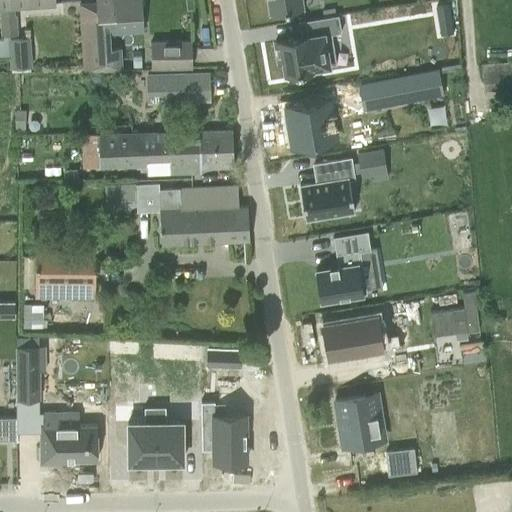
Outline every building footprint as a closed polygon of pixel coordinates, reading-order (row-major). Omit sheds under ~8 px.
[(8,36),(6,0),(0,0),(0,29),(0,36),(8,36)] [(53,0),(6,0),(8,36),(16,36),(15,14),(13,15),(12,6),(53,4),(53,0)] [(142,15),(140,0),(95,0),(96,18),(142,15)] [(266,0),(269,14),(303,8),(301,0),(266,0)] [(424,3),(430,61),(455,59),(449,1),(424,3)] [(323,17),(334,15),(333,8),(322,11),(323,17)] [(307,36),(274,41),(277,59),(282,58),(284,72),(312,67),(336,63),(331,34),(340,32),(337,15),(304,20),(307,36)] [(98,49),(97,28),(80,29),(83,71),(121,69),(120,48),(98,49)] [(8,39),(10,66),(30,65),(28,37),(8,39)] [(191,41),(150,42),(150,67),(191,66),(191,41)] [(511,63),(481,66),(482,86),(483,90),(511,87),(511,63)] [(436,69),(360,84),(364,109),(441,95),(436,69)] [(189,100),(188,74),(148,76),(149,102),(189,100)] [(332,98),(288,105),(295,145),(338,138),(336,127),(338,126),(335,109),(334,109),(332,98)] [(16,110),(16,126),(25,126),(25,110),(16,110)] [(233,167),(232,148),(231,130),(81,135),(82,168),(169,165),(169,173),(180,173),(199,173),(200,168),(233,167)] [(357,152),(359,162),(360,172),(361,176),(385,172),(381,148),(357,152)] [(348,179),(353,178),(350,158),(319,163),(319,164),(322,181),(316,182),(299,185),(305,219),(354,211),(348,179)] [(71,170),(63,170),(64,179),(72,179),(71,170)] [(216,186),(157,190),(158,211),(160,246),(229,242),(249,240),(247,206),(237,207),(236,185),(216,186)] [(464,211),(438,216),(443,251),(437,252),(441,277),(448,276),(450,287),(475,283),(464,211)] [(370,249),(367,231),(332,236),(337,264),(328,265),(328,267),(315,269),(320,301),(366,293),(359,251),(370,249)] [(33,299),(94,300),(94,252),(34,252),(33,299)] [(429,312),(432,335),(478,330),(473,291),(461,292),(463,307),(429,312)] [(0,316),(14,316),(14,301),(0,300),(0,316)] [(22,303),(21,326),(40,326),(41,303),(22,303)] [(379,315),(324,324),(329,357),(362,351),(366,379),(429,369),(424,340),(400,344),(399,334),(383,337),(379,315)] [(44,345),(16,345),(16,399),(38,399),(38,371),(44,371),(44,345)] [(207,346),(206,364),(239,365),(240,347),(207,346)] [(374,440),(373,433),(385,431),(382,413),(370,415),(366,394),(336,399),(344,445),(374,440)] [(214,401),(200,401),(201,449),(213,449),(213,461),(245,460),(244,414),(214,415),(214,401)] [(143,421),(127,421),(128,462),(155,461),(154,406),(143,406),(143,421)] [(165,406),(154,406),(155,461),(182,461),(181,420),(165,421),(165,406)] [(42,421),(39,421),(40,462),(65,462),(65,458),(96,458),(96,424),(55,424),(54,412),(42,412),(42,421)] [(0,440),(13,441),(13,418),(0,417),(0,440)] [(413,448),(385,451),(388,475),(416,472),(413,448)]
